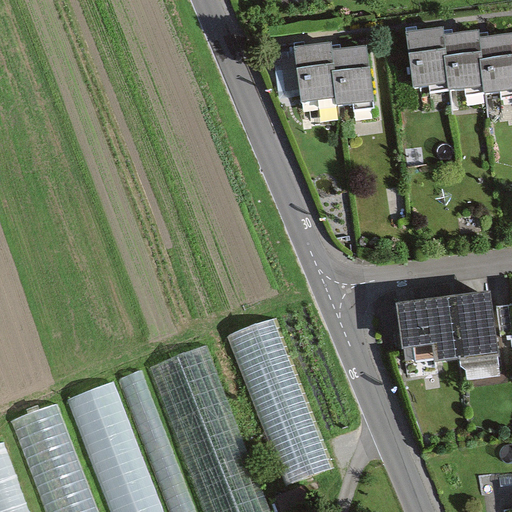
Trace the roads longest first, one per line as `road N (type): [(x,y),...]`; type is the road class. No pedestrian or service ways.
road 1 (tertiary): [(329,286),(205,0)]
road 2 (tertiary): [(420,511),(329,286)]
road 3 (residential): [(329,286),(511,259)]
